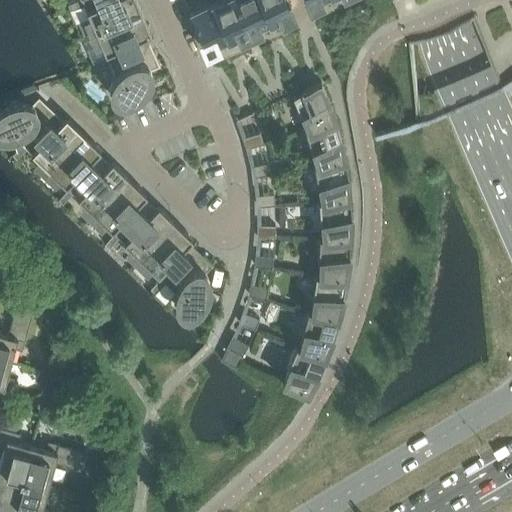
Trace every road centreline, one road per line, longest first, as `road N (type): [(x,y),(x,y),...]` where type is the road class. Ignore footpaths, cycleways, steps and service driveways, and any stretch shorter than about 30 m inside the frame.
road 1 (secondary): [(511,396),(321,511)]
road 2 (primary): [(424,0),(511,201)]
road 3 (residential): [(227,226),(213,231),(136,158),(142,137),(206,110)]
road 4 (residential): [(206,110),(219,125),(236,191),(227,226)]
road 5 (residential): [(156,0),(206,110)]
